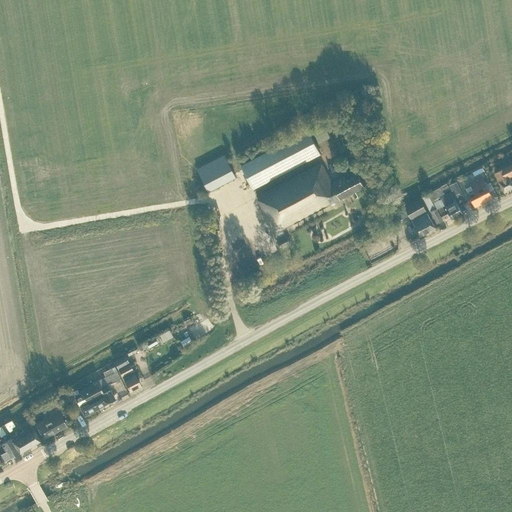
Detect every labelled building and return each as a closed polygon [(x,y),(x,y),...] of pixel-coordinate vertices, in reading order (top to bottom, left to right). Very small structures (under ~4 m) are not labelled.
[(353,109),(350,113),(358,119),(361,114),(353,109)] [(325,122),(313,129),(319,140),(331,132),(325,122)] [(314,142),(308,131),(241,166),(247,177),(253,189),(321,154),(314,142)] [(209,192),(236,178),(224,155),(198,170),(209,192)] [(340,200),(364,187),(357,174),(346,181),(344,177),(331,183),(321,163),(256,197),(262,207),(260,208),(273,234),(281,249),(290,244),(282,229),(331,204),(339,199),(340,200)] [(509,177),(511,175),(511,164),(494,173),(499,183),(504,193),(511,188),(511,183),(509,178),(509,177)] [(467,193),(475,207),(493,198),(486,185),(490,182),(484,170),(479,173),(482,179),(470,185),(473,190),(467,193)] [(441,187),(444,193),(449,190),(447,184),(441,187)] [(439,200),(434,190),(429,192),(434,203),(439,200)] [(451,219),(462,214),(450,193),(440,198),(445,207),(451,219)] [(421,201),(405,209),(407,212),(409,216),(415,227),(414,227),(419,237),(435,228),(421,201)] [(396,210),(395,210),(395,212),(396,216),(396,222),(409,216),(407,212),(405,209),(404,206),(398,209),(396,210)] [(442,221),(436,209),(430,212),(436,224),(442,221)] [(186,342),(192,340),(185,325),(179,328),(186,342)] [(154,345),(151,341),(145,344),(147,349),(154,345)] [(140,386),(128,364),(124,355),(113,361),(117,370),(129,392),(140,386)] [(120,379),(116,372),(114,367),(105,372),(106,373),(104,374),(105,377),(92,383),(92,384),(79,391),(86,403),(91,400),(96,410),(115,400),(109,390),(103,394),(100,389),(120,379)] [(72,391),(81,386),(79,381),(69,386),(72,391)] [(64,389),(59,391),(62,396),(66,402),(70,402),(71,399),(71,397),(66,393),(64,389)] [(59,391),(54,394),(57,399),(61,405),(66,402),(62,396),(59,391)] [(72,402),(70,403),(73,408),(76,406),(78,405),(82,413),(84,416),(96,410),(91,400),(86,403),(79,391),(79,392),(78,393),(77,391),(72,394),(71,397),(71,399),(72,402)] [(43,439),(66,426),(60,416),(63,414),(56,401),(40,409),(45,418),(35,424),(43,439)] [(0,437),(0,438),(12,430),(11,429),(15,426),(11,420),(0,427),(0,437)] [(18,454),(40,441),(31,426),(28,422),(20,427),(22,431),(0,444),(0,445),(4,452),(0,454),(4,462),(9,459),(18,454)]
